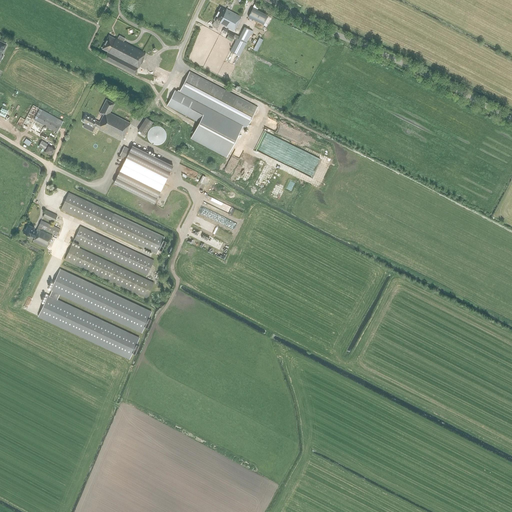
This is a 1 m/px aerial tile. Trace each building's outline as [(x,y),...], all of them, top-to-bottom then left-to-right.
[(226,9),(226,10),(220,7),(214,20),(220,23),(219,23),(234,31),(241,17),(226,9)] [(257,10),(252,8),(248,17),(263,24),(267,15),(257,10)] [(234,66),(253,31),(244,26),(239,36),(229,31),(227,34),(233,37),(233,38),(236,40),(225,60),(234,66)] [(108,52),(104,59),(134,75),(137,69),(138,69),(145,56),(144,56),(145,53),(123,41),(125,38),(119,35),(117,38),(115,37),(114,39),(109,36),(108,37),(107,37),(106,39),(107,40),(102,49),(108,52)] [(257,51),(263,40),(258,37),(252,48),(257,51)] [(167,104),(199,121),(191,137),(226,156),(241,127),(245,129),(257,106),(189,71),(179,90),(178,89),(176,93),(173,92),(167,104)] [(95,120),(86,115),(82,121),(85,123),(83,127),(92,131),(95,126),(123,140),(129,126),(130,123),(110,113),(114,104),(106,99),(99,113),(103,114),(99,122),(95,120)] [(57,132),(63,121),(39,109),(33,119),(57,132)] [(152,121),(146,117),(137,129),(144,134),(152,121)] [(156,145),(157,145),(159,144),(161,143),(162,142),(164,141),(164,139),(165,138),(165,136),(165,134),(165,132),(164,131),(163,129),(161,128),(160,127),(158,127),(156,126),(154,126),(153,127),(151,128),(150,129),(148,130),(148,132),(147,134),(147,136),(147,137),(147,139),(148,140),(149,142),(151,143),(152,144),(154,145),(156,145)] [(47,144),(41,141),(38,146),(44,149),(47,144)] [(55,149),(48,145),(44,151),(51,155),(55,149)] [(125,159),(113,183),(154,203),(173,165),(132,145),(130,150),(124,147),(119,156),(125,159)] [(238,178),(246,181),(249,173),(248,173),(249,172),(247,171),(246,173),(240,171),(238,178)] [(69,193),(61,209),(156,254),(158,250),(162,251),(166,242),(163,240),(164,237),(69,193)] [(228,213),(231,207),(215,200),(215,201),(212,200),(210,204),(228,213)] [(58,215),(46,210),(43,216),(55,222),(58,215)] [(26,228),(25,228),(23,232),(34,237),(33,240),(47,247),(52,235),(39,229),(39,228),(41,229),(42,228),(57,235),(60,229),(41,220),(36,232),(33,230),(34,227),(28,224),(26,228)] [(153,260),(80,225),(73,240),(146,275),(153,260)] [(153,283),(71,244),(64,259),(146,298),(153,283)] [(141,333),(151,312),(60,269),(50,290),(52,291),(50,293),(56,296),(57,293),(141,333)] [(55,299),(56,296),(50,293),(49,296),(48,296),(38,316),(129,359),(139,338),(55,299)]
